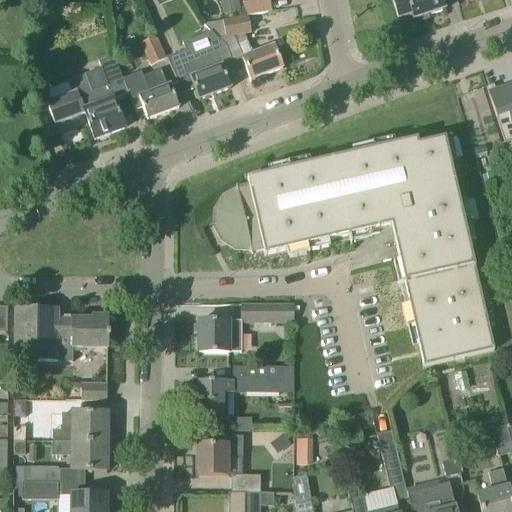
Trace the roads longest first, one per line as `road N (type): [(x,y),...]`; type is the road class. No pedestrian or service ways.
road 1 (residential): [(356,408),(322,284),(143,280)]
road 2 (residential): [(146,511),(143,280)]
road 3 (tertiary): [(142,165),(349,92)]
road 4 (tertiary): [(349,92),(511,34)]
road 5 (tertiary): [(0,217),(142,165)]
road 6 (residential): [(143,280),(0,273)]
